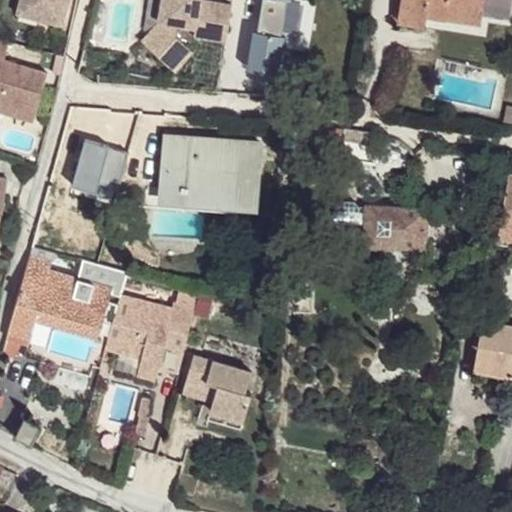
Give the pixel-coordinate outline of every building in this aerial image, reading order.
[(19,0),(19,2),(62,14),(66,0),(19,0)] [(202,0),(164,0),(161,22),(145,41),(177,70),(194,53),(178,37),(181,24),(198,27),(197,36),(229,40),(234,5),(203,0),(202,0)] [(266,0),(257,65),(280,70),(287,28),(315,32),(320,5),(291,1),(291,0),(266,0)] [(406,0),(404,20),(430,24),(430,17),(485,24),(488,0),(406,0)] [(62,14),(19,2),(16,12),(59,23),(62,14)] [(485,24),(430,17),(430,24),(483,32),(485,24)] [(7,39),(0,37),(0,111),(30,120),(45,72),(1,59),(7,39)] [(339,126),(305,123),(301,137),(336,141),(339,126)] [(263,142),(169,136),(167,190),(232,196),(233,206),(259,208),(263,142)] [(432,142),(405,138),(404,148),(429,153),(432,142)] [(393,151),(381,143),(377,163),(391,164),(393,151)] [(511,165),(510,165),(498,230),(511,232),(511,165)] [(232,196),(167,190),(165,206),(232,212),(233,206),(232,196)] [(428,207),(368,203),(365,244),(426,247),(428,207)] [(55,256),(32,250),(11,322),(34,327),(38,317),(54,263),(55,256)] [(110,280),(54,263),(38,317),(96,334),(110,280)] [(180,301),(178,306),(125,292),(110,344),(120,347),(115,365),(134,370),(139,353),(144,355),(140,370),(160,375),(167,345),(187,350),(200,307),(180,301)] [(511,359),(511,317),(483,313),(472,365),(510,370),(511,359)] [(253,372),(198,354),(186,391),(215,400),(212,409),(246,418),(253,393),(248,391),(253,372)] [(39,426),(27,418),(17,437),(32,443),(39,426)]
